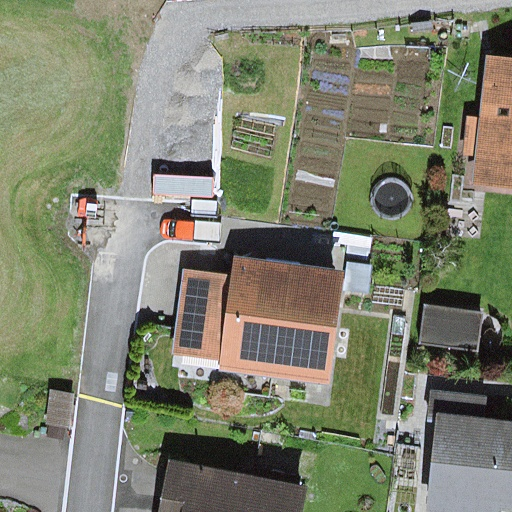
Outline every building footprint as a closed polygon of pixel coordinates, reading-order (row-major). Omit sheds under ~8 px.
[(511,62),(487,60),(481,120),(467,119),(463,157),(474,158),(471,184),(511,189),(511,62)] [(327,383),(341,271),(233,258),(231,276),(221,361),(219,370),(327,383)] [(221,361),(231,276),(183,271),(173,356),(221,361)] [(482,312),(424,305),(420,343),(477,350),(482,312)] [(485,397),(430,391),(426,423),(435,424),(424,511),(511,511),(511,422),(483,419),(485,397)] [(48,392),(43,425),(68,429),(73,395),(48,392)] [(299,511),(303,489),(168,464),(159,511),(299,511)]
